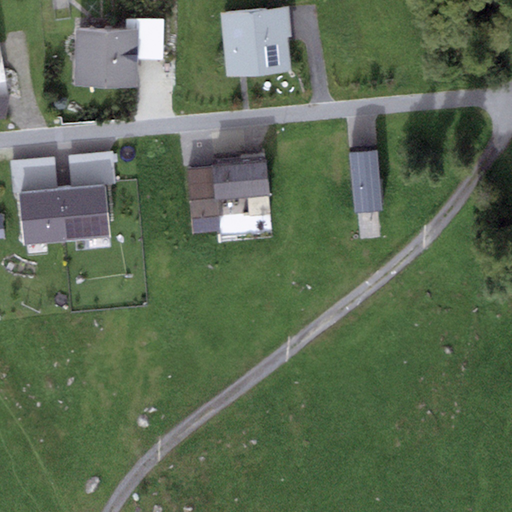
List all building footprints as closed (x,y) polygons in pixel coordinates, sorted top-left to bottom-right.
[(282,5),(225,10),(231,62),(251,60),(251,67),(288,64),(282,5)] [(162,17),(129,16),(129,28),(129,40),(135,40),(135,54),(161,54),(162,17)] [(129,28),(80,26),(79,69),(101,70),(101,77),(134,78),(135,54),(135,40),(129,40),(129,28)] [(9,94),(0,95),(0,113),(6,113),(9,94)] [(377,142),(350,144),(355,207),(382,204),(377,142)] [(69,154),(72,184),(104,181),(114,180),(111,150),(69,154)] [(266,154),(214,158),(217,194),(269,189),(266,154)] [(15,189),(21,188),(58,185),(55,155),(13,158),(15,189)] [(72,184),(60,185),(64,234),(108,230),(104,181),(72,184)] [(58,185),(21,188),(26,237),(64,234),(60,185),(58,185)] [(269,192),(248,194),(249,212),(270,210),(269,192)]
